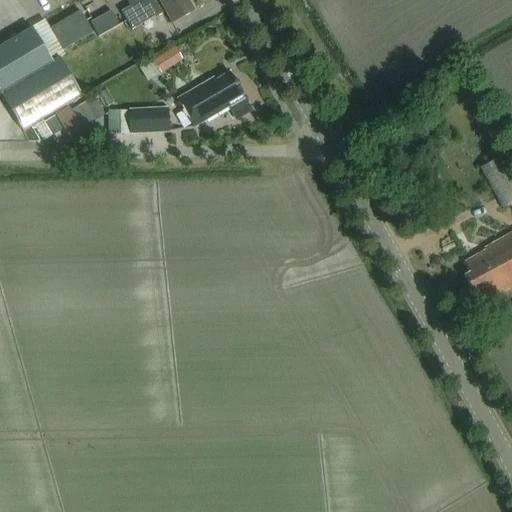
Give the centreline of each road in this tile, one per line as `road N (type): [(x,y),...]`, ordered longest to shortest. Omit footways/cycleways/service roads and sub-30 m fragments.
road 1 (tertiary): [(511,469),(330,149)]
road 2 (residential): [(0,157),(330,149)]
road 3 (tertiary): [(330,149),(244,0)]
